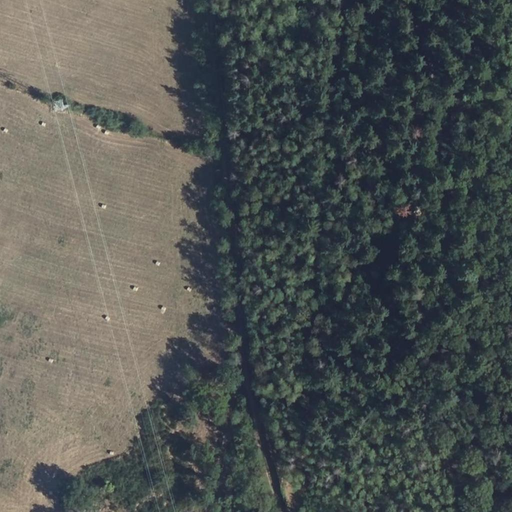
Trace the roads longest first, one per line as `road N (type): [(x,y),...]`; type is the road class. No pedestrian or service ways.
road 1 (track): [(476,511),(434,439),(422,340),(422,187),(451,0)]
road 2 (track): [(279,511),(242,382),(210,0)]
road 3 (track): [(348,0),(329,144),(307,488)]
road 4 (track): [(207,511),(242,382)]
